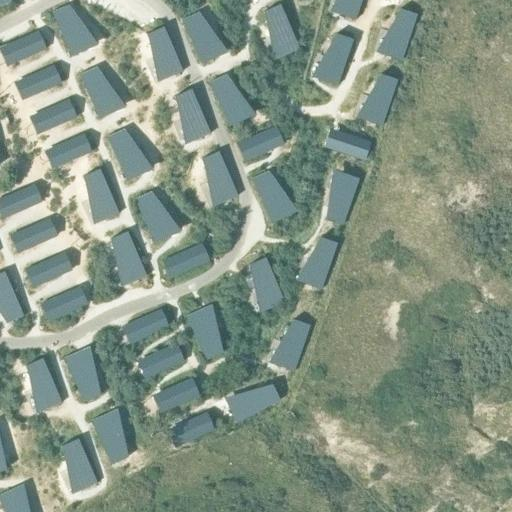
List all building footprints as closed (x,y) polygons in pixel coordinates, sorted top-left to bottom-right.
[(11,0),(0,0),(0,9),(13,4),(11,0)] [(343,0),(338,14),(355,20),(362,0),(343,0)] [(279,4),(262,12),(283,57),(299,49),(279,4)] [(69,7),(52,14),(73,59),(89,52),(69,7)] [(401,8),(385,55),(402,61),(418,14),(401,8)] [(197,12),(181,19),(201,64),(217,56),(197,12)] [(163,27),(147,34),(167,79),(183,72),(163,27)] [(39,31),(7,44),(15,63),(47,49),(39,31)] [(336,33),(320,80),(337,86),(353,39),(336,33)] [(53,65),(22,79),(30,97),(61,83),(53,65)] [(95,68),(79,75),(99,120),(115,113),(95,68)] [(224,74),(208,81),(228,126),(245,119),(224,74)] [(381,74),(365,120),(382,126),(398,79),(381,74)] [(190,89),(174,96),(194,141),(210,134),(190,89)] [(69,99),(38,112),(46,131),(77,117),(69,99)] [(122,129),(106,136),(126,181),(142,173),(122,129)] [(267,130),(236,144),(244,162),(275,149),(267,130)] [(338,131),(332,151),(365,161),(371,142),(338,131)] [(84,133),(52,147),(60,165),(92,152),(84,133)] [(218,152),(201,159),(222,204),(238,197),(218,152)] [(98,168),(82,175),(102,220),(118,213),(98,168)] [(266,171),(250,178),(270,223),(287,216),(266,171)] [(342,173),(326,219),(343,225),(359,178),(342,173)] [(26,187),(0,198),(0,212),(3,219),(34,205),(26,187)] [(150,191),(133,198),(154,243),(170,236),(150,191)] [(41,220),(10,234),(18,252),(49,239),(41,220)] [(126,230),(109,238),(130,283),(146,275),(126,230)] [(320,237),(304,283),(321,289),(337,243),(320,237)] [(200,244),(161,261),(169,279),(208,262),(200,244)] [(56,255),(25,269),(33,287),(64,274),(56,255)] [(264,257),(248,264),(268,309),(284,301),(264,257)] [(2,269),(0,270),(0,307),(6,322),(23,314),(2,269)] [(72,290),(41,303),(49,322),(80,308),(72,290)] [(202,307),(186,314),(206,359),(222,352),(202,307)] [(160,309),(129,323),(137,341),(168,328),(160,309)] [(292,319),(276,366),(293,372),(309,325),(292,319)] [(176,343),(145,356),(153,375),(184,361),(176,343)] [(79,349),(63,356),(83,401),(100,394),(79,349)] [(41,358),(25,365),(45,410),(62,403),(41,358)] [(191,377),(159,391),(167,409),(199,396),(191,377)] [(271,384),(227,406),(235,422),(279,400),(271,384)] [(107,411),(91,419),(111,463),(127,456),(107,411)] [(206,411),(174,425),(182,443),(214,430),(206,411)] [(77,440),(60,447),(80,491),(96,483),(77,440)] [(23,511),(14,489),(0,495),(0,502),(4,511),(23,511)]
